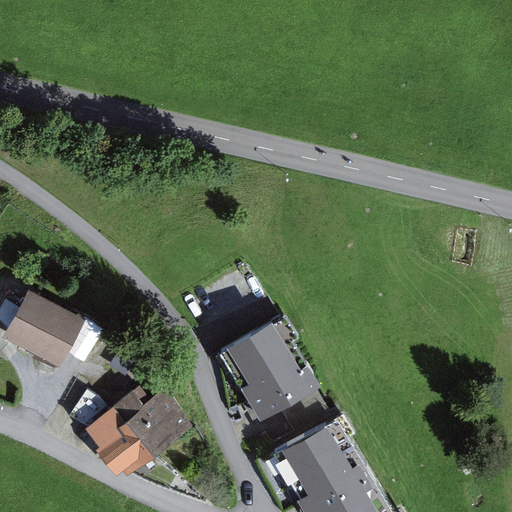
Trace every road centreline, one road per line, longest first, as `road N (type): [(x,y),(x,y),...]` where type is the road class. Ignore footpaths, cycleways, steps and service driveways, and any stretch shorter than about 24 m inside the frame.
road 1 (tertiary): [(511,206),(0,88)]
road 2 (residential): [(270,511),(167,305),(58,209),(0,170)]
